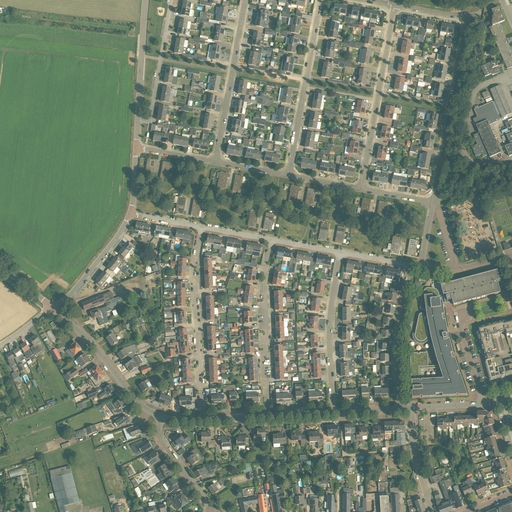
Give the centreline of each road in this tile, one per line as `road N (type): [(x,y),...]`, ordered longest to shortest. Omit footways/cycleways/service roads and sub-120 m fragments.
road 1 (residential): [(433,202),(467,15),(456,15)]
road 2 (residential): [(202,419),(192,278),(202,227)]
road 3 (residential): [(361,189),(394,5)]
road 4 (residential): [(288,175),(320,0)]
road 5 (residential): [(267,416),(263,285),(272,240)]
road 6 (residential): [(215,162),(245,0)]
road 7 (residential): [(333,413),(329,329),(340,253)]
road 8 (tertiary): [(162,418),(131,397),(52,307)]
road 9 (residential): [(398,408),(397,339),(410,266)]
road 10 (residential): [(137,120),(150,121),(171,0)]
road 11 (tertiary): [(52,307),(130,214)]
road 12 (tertiary): [(137,120),(145,0)]
